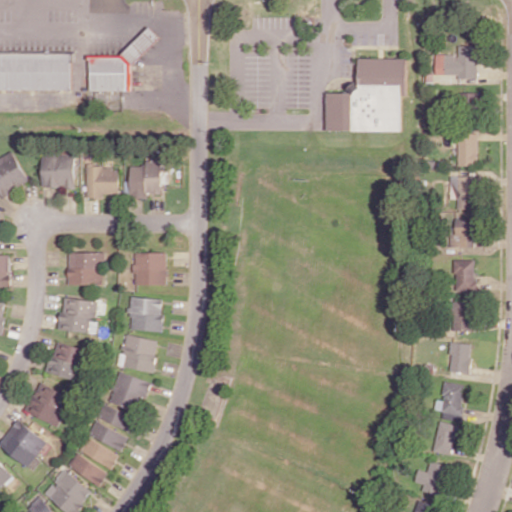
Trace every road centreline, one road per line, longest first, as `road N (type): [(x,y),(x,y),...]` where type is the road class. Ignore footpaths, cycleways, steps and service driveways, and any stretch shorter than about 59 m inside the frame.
road 1 (residential): [(198,0),(194,349),(167,435),(121,511)]
road 2 (residential): [(199,225),(46,226),(37,240),(35,317),(0,405)]
